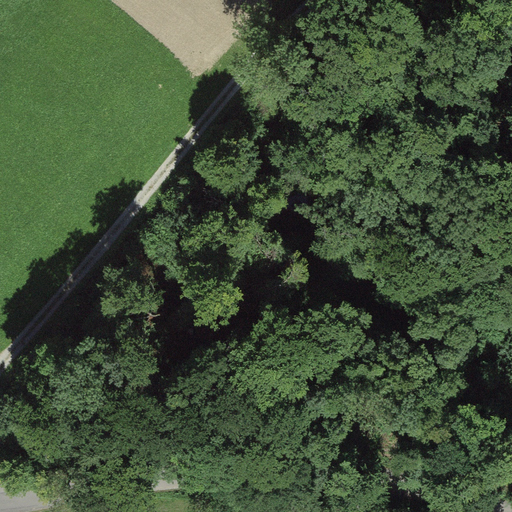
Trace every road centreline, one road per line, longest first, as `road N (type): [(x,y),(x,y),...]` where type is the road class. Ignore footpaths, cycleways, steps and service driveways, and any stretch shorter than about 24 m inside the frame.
road 1 (unclassified): [(504,511),(403,481),(320,472),(251,471),(0,503)]
road 2 (track): [(0,373),(310,0)]
